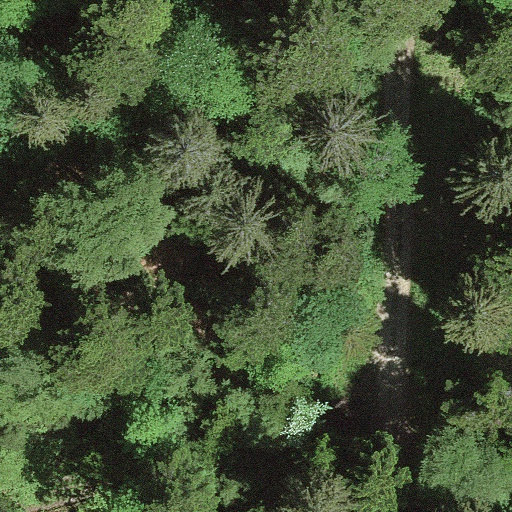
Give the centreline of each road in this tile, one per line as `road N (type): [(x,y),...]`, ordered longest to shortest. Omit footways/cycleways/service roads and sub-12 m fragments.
road 1 (track): [(426,0),(411,56),(395,381),(431,479),(433,511)]
road 2 (track): [(395,381),(0,488)]
